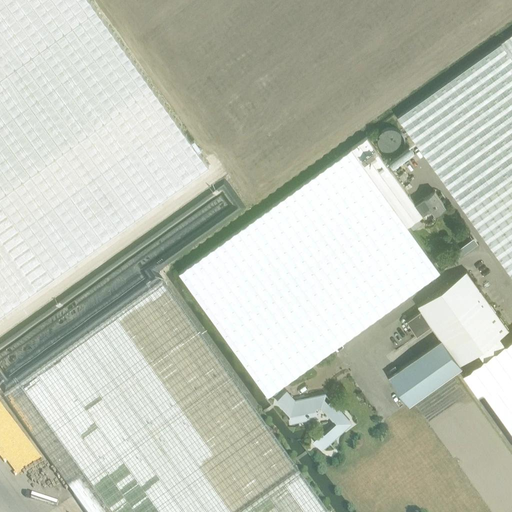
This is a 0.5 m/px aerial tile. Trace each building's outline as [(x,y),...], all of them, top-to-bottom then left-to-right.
[(0,0),(0,314),(209,165),(204,159),(89,0),(0,0)] [(511,31),(399,112),(397,115),(448,186),(511,275),(511,31)] [(407,144),(406,140),(405,137),(403,135),(401,133),(399,132),(398,131),(394,131),(392,131),(389,131),(387,132),(385,134),(383,135),(381,138),(381,140),(380,143),(380,145),(381,148),(382,150),(383,152),(385,154),(387,156),(389,156),(392,157),(394,157),(398,156),(400,156),(402,153),(404,151),(406,149),(406,146),(407,144)] [(423,214),(421,211),(415,204),(367,137),(352,147),(407,225),(423,214)] [(189,265),(179,272),(224,335),(267,395),(439,271),(407,225),(352,147),(346,151),(333,161),(332,161),(316,173),(300,185),(283,197),(267,208),(251,220),(237,230),(221,242),(205,253),(189,265)] [(434,191),(415,204),(421,211),(429,205),(435,214),(445,206),(434,191)] [(431,243),(426,247),(429,251),(434,248),(431,243)] [(464,245),(455,251),(459,257),(469,251),(464,245)] [(441,338),(389,376),(409,404),(461,367),(459,364),(478,351),(482,358),(462,372),(511,444),(511,338),(505,344),(503,341),(499,336),(508,329),(497,314),(494,310),(480,290),(476,283),(469,274),(466,270),(417,305),(421,310),(431,324),(441,338)] [(327,511),(163,284),(5,397),(85,511),(327,511)] [(421,310),(407,320),(411,326),(418,334),(431,324),(421,310)] [(276,399),(287,411),(287,414),(289,413),(291,421),(316,416),(314,408),(319,406),(332,422),(312,439),(320,448),(349,423),(330,401),(327,404),(322,399),(324,394),(293,400),(285,391),(276,399)]
